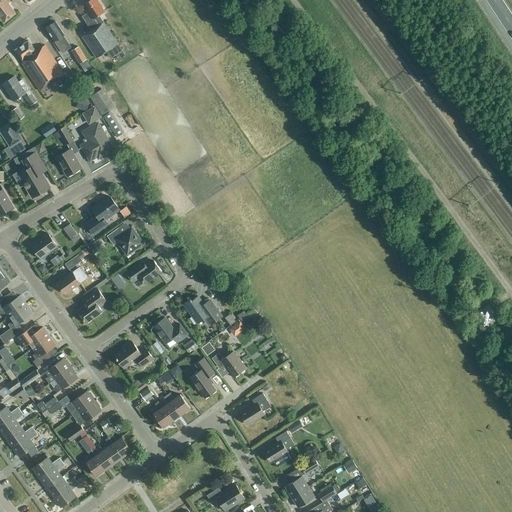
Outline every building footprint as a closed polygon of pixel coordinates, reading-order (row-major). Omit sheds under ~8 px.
[(0,0),(0,16),(4,22),(16,13),(8,3),(11,2),(9,0),(0,0)] [(93,29),(82,36),(97,58),(106,52),(111,59),(115,56),(118,60),(126,55),(118,43),(99,15),(105,11),(104,10),(104,8),(102,6),(101,5),(97,0),(88,0),(89,0),(84,4),(91,15),(86,18),(93,29)] [(64,35),(55,21),(45,28),(54,41),(62,53),(71,47),(63,35),(64,35)] [(40,91),(65,75),(45,45),(36,51),(29,40),(15,50),(23,62),(22,63),(40,91)] [(86,59),(78,46),(71,50),(79,64),(86,59)] [(15,76),(3,84),(14,100),(24,93),(26,96),(25,97),(31,105),(37,101),(22,80),(19,82),(15,76)] [(93,93),(84,78),(80,81),(89,96),(93,93)] [(89,97),(102,116),(114,108),(102,89),(89,97)] [(89,101),(79,98),(76,108),(87,111),(89,101)] [(24,117),(17,107),(11,111),(18,121),(24,117)] [(101,118),(94,107),(82,114),(88,125),(101,118)] [(103,116),(117,137),(124,133),(110,112),(103,116)] [(12,121),(0,129),(0,130),(11,146),(21,140),(23,138),(12,121)] [(113,149),(98,123),(87,130),(92,139),(82,145),(90,160),(98,156),(99,158),(113,149)] [(41,131),(45,138),(56,131),(51,124),(41,131)] [(139,124),(130,129),(136,137),(144,132),(139,124)] [(66,144),(69,149),(56,157),(67,176),(82,168),(74,154),(78,151),(64,127),(57,131),(65,145),(66,144)] [(34,147),(39,154),(46,150),(41,142),(34,147)] [(27,158),(21,161),(24,165),(25,164),(28,169),(22,173),(26,179),(25,184),(27,188),(28,188),(33,197),(49,187),(41,174),(47,171),(43,165),(36,153),(27,158)] [(0,216),(14,208),(3,190),(0,191),(0,216)] [(99,205),(98,203),(92,208),(97,216),(86,224),(94,234),(108,224),(105,220),(120,210),(110,197),(99,205)] [(79,238),(69,224),(63,229),(73,243),(79,238)] [(118,228),(107,236),(114,245),(118,242),(122,248),(126,253),(127,256),(129,257),(134,253),(133,251),(144,244),(132,227),(122,234),(118,228)] [(31,246),(40,258),(57,246),(48,233),(31,246)] [(90,248),(94,254),(98,252),(94,245),(90,248)] [(61,251),(54,255),(57,260),(64,256),(61,251)] [(64,264),(69,270),(81,261),(77,255),(64,264)] [(143,260),(139,264),(127,272),(134,282),(141,276),(146,283),(162,271),(154,261),(147,266),(143,260)] [(73,272),(58,283),(66,294),(81,283),(76,277),(82,273),(79,268),(73,272)] [(3,271),(0,273),(0,296),(2,295),(0,292),(0,288),(10,282),(3,271)] [(126,285),(118,273),(111,278),(119,290),(126,285)] [(82,301),(86,306),(78,311),(86,322),(102,311),(98,304),(105,299),(98,289),(82,301)] [(10,302),(5,296),(0,299),(0,313),(5,313),(7,312),(10,316),(27,304),(20,295),(10,302)] [(209,297),(202,302),(198,296),(192,300),(191,299),(184,304),(193,316),(190,318),(195,324),(197,322),(198,323),(206,318),(211,325),(222,316),(209,297)] [(10,316),(13,320),(7,325),(10,328),(0,335),(0,338),(4,343),(22,330),(18,324),(33,313),(27,304),(10,316)] [(230,325),(235,322),(233,319),(235,318),(232,314),(230,315),(229,314),(225,317),(230,325)] [(153,326),(153,327),(150,329),(150,331),(153,334),(154,335),(158,333),(166,343),(174,337),(177,342),(188,335),(180,324),(173,329),(165,317),(153,326)] [(37,323),(29,329),(16,338),(23,347),(29,343),(33,348),(49,336),(43,327),(41,328),(37,323)] [(33,348),(36,352),(32,355),(35,360),(33,361),(37,367),(57,353),(53,347),(56,345),(49,336),(33,348)] [(140,353),(132,342),(121,350),(115,355),(124,368),(137,359),(143,366),(154,359),(146,349),(140,353)] [(158,355),(164,352),(157,342),(151,346),(158,355)] [(201,348),(207,356),(214,350),(208,342),(201,348)] [(222,378),(229,372),(233,377),(246,368),(233,351),(223,358),(219,353),(212,358),(219,368),(216,370),(222,378)] [(55,379),(72,367),(67,361),(67,362),(64,358),(45,372),(48,377),(52,375),(55,379)] [(190,378),(205,398),(216,390),(208,378),(214,373),(204,358),(195,364),(200,371),(190,378)] [(14,364),(9,366),(14,375),(18,372),(14,364)] [(72,367),(55,379),(58,383),(55,387),(59,391),(78,378),(76,374),(72,367)] [(23,378),(19,381),(22,385),(24,388),(28,385),(40,377),(35,370),(23,378)] [(16,377),(16,378),(6,385),(12,392),(22,385),(16,377)] [(137,387),(143,383),(140,379),(134,383),(137,387)] [(139,391),(149,384),(147,381),(137,388),(139,391)] [(26,391),(24,392),(21,387),(12,393),(16,398),(20,395),(24,401),(29,396),(26,391)] [(31,387),(26,391),(29,396),(30,396),(30,397),(35,393),(31,387)] [(145,401),(154,395),(148,387),(139,393),(145,401)] [(88,391),(68,405),(65,407),(72,416),(95,400),(91,394),(90,394),(88,391)] [(171,393),(167,395),(182,415),(191,409),(180,395),(175,399),(171,393)] [(263,393),(252,400),(255,405),(241,414),(248,425),(265,414),(263,412),(271,407),(263,393)] [(168,403),(163,407),(173,422),(182,415),(167,395),(164,398),(168,403)] [(43,413),(58,401),(55,397),(45,404),(45,405),(40,409),(43,413)] [(95,400),(72,416),(79,425),(79,426),(80,425),(102,410),(99,407),(100,406),(95,400)] [(58,401),(43,413),(42,413),(45,417),(51,413),(52,414),(62,406),(58,401)] [(159,410),(154,414),(164,428),(173,422),(163,407),(159,401),(158,402),(155,404),(159,410)] [(6,407),(0,411),(0,426),(21,411),(18,407),(11,413),(6,407)] [(21,411),(0,426),(0,430),(5,437),(20,426),(16,420),(23,415),(21,411)] [(103,429),(107,427),(111,424),(107,419),(99,424),(103,429)] [(79,426),(79,425),(66,434),(71,441),(81,433),(84,431),(80,425),(79,426)] [(25,432),(20,426),(5,437),(12,447),(35,430),(32,427),(25,432)] [(104,430),(103,430),(109,438),(123,457),(132,451),(122,436),(117,441),(112,435),(107,427),(103,429),(104,430)] [(35,430),(12,447),(19,457),(35,446),(30,440),(38,434),(35,430)] [(286,431),(276,438),(279,443),(264,452),(271,463),(288,452),(286,450),(294,445),(286,431)] [(63,437),(53,443),(57,449),(67,443),(63,437)] [(123,457),(109,438),(106,440),(110,446),(104,450),(115,464),(123,457)] [(332,447),(337,455),(344,450),(340,443),(332,447)] [(31,457),(39,451),(37,448),(29,454),(31,457)] [(95,448),(91,450),(106,470),(115,464),(104,450),(99,454),(95,448)] [(73,450),(67,455),(71,461),(78,457),(73,450)] [(106,470),(91,450),(88,453),(92,458),(87,462),(97,477),(106,470)] [(48,457),(32,468),(39,478),(62,461),(60,458),(52,463),(48,457)] [(315,459),(301,467),(306,474),(319,466),(315,459)] [(65,465),(62,461),(39,478),(46,488),(62,477),(58,471),(65,465)] [(343,466),(347,473),(356,468),(352,461),(343,466)] [(62,477),(46,488),(53,497),(76,481),(74,477),(70,480),(65,474),(62,477)] [(292,497),(308,487),(301,476),(286,486),(292,497)] [(79,485),(76,481),(53,497),(61,507),(76,496),(72,490),(79,485)] [(219,488),(207,496),(212,503),(218,499),(226,511),(245,499),(236,484),(222,493),(219,488)] [(323,502),(336,494),(335,493),(340,490),(336,484),(318,495),(323,502)] [(308,487),(292,497),(299,507),(314,497),(308,487)] [(189,500),(191,503),(202,496),(200,493),(189,500)] [(367,505),(375,500),(371,494),(364,499),(367,505)] [(308,511),(329,511),(332,510),(326,500),(308,511)]
